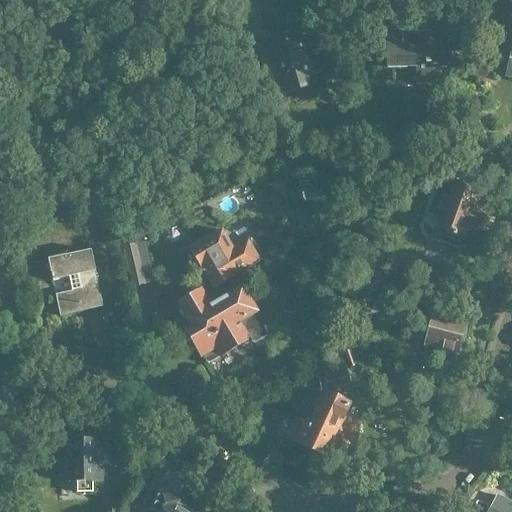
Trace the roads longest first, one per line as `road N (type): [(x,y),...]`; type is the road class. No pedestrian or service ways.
road 1 (residential): [(0,389),(36,380),(109,382),(173,409),(305,511)]
road 2 (residential): [(354,511),(463,474),(511,318)]
